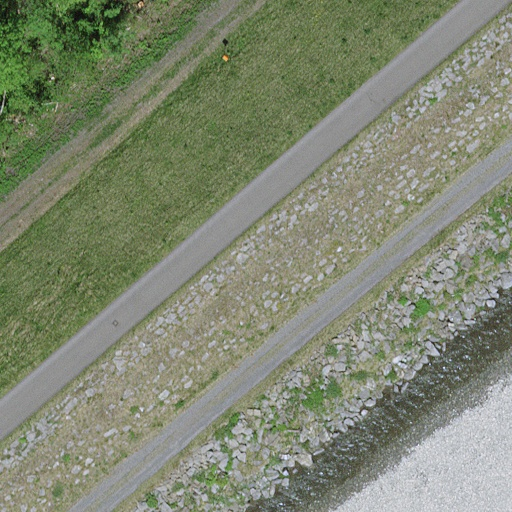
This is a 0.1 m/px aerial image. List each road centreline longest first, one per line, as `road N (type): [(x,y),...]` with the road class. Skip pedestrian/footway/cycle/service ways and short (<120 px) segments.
road 1 (track): [(490,0),(0,422)]
road 2 (track): [(95,511),(511,151)]
